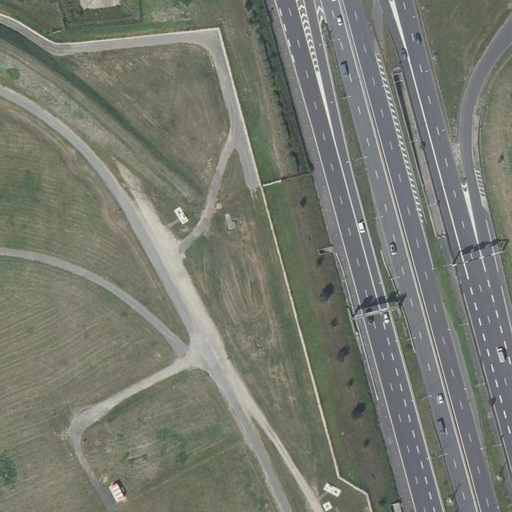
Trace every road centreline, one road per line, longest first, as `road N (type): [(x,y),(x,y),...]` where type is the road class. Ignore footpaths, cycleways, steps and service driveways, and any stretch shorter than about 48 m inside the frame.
road 1 (trunk): [(328,0),(467,511)]
road 2 (trunk): [(489,511),(351,0)]
road 3 (track): [(112,511),(79,456),(76,428),(206,354),(228,362),(318,511)]
road 4 (motorway): [(286,0),(381,348)]
road 5 (trunk): [(308,0),(385,316),(381,348)]
road 6 (trunk): [(487,312),(463,280),(382,0)]
road 7 (motorway): [(487,312),(403,0)]
road 8 (trunk): [(487,312),(494,284),(465,118),(482,69),(511,27)]
road 9 (track): [(0,251),(76,268),(203,355)]
road 10 (trunk): [(381,348),(425,511)]
